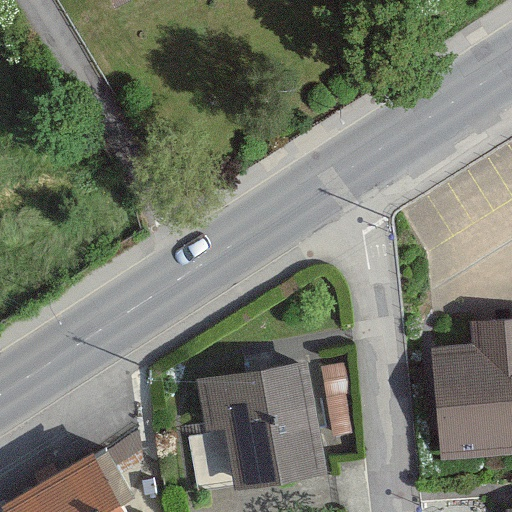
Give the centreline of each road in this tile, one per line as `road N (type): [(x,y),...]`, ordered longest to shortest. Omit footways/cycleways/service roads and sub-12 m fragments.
road 1 (primary): [(0,396),(370,165)]
road 2 (residential): [(403,511),(370,165)]
road 3 (primary): [(370,165),(511,70)]
